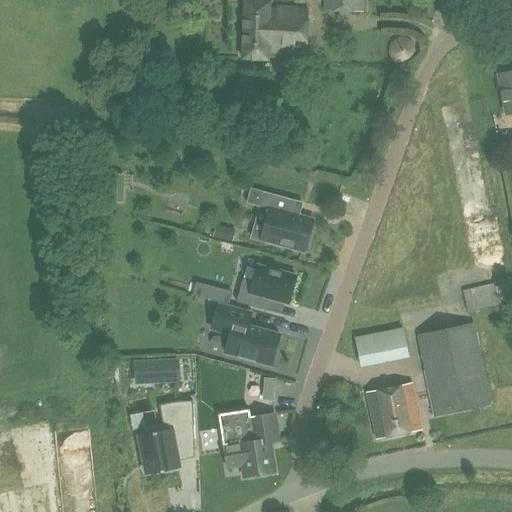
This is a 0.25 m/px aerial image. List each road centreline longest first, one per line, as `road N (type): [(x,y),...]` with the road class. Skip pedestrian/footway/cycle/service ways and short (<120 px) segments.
road 1 (residential): [(310,492),(295,464),(302,416),(428,59),(456,31)]
road 2 (unclassified): [(310,492),(368,467),(449,457),(511,460)]
